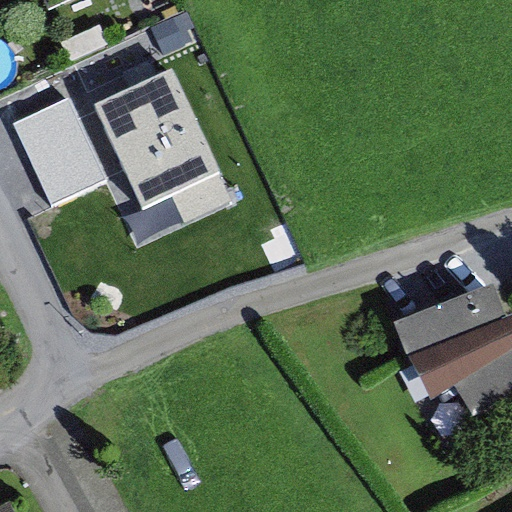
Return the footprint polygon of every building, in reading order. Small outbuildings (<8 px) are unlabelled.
[(47,0),(59,27),(120,0),(47,0)] [(236,193),(181,80),(101,119),(155,232),(236,193)] [(511,302),(508,292),(409,330),(423,367),(429,365),(511,332),(511,302)] [(511,332),(429,365),(446,403),(471,388),(511,363),(511,332)] [(511,408),(511,363),(471,388),(490,421),(511,408)]
